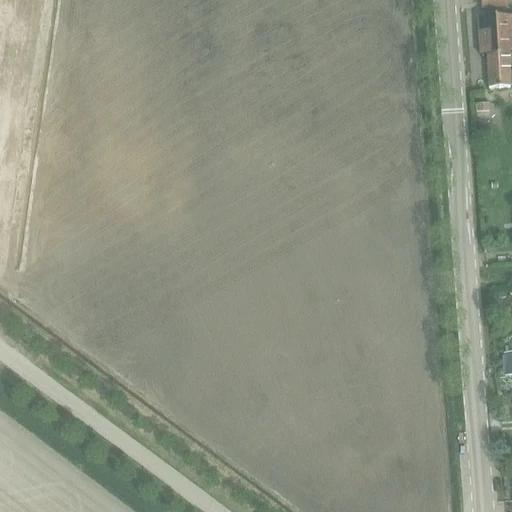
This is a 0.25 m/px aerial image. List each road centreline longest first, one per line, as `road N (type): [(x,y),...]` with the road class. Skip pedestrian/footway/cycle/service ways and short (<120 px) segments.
road 1 (secondary): [(482,511),(445,0)]
road 2 (unclassified): [(215,511),(0,346)]
